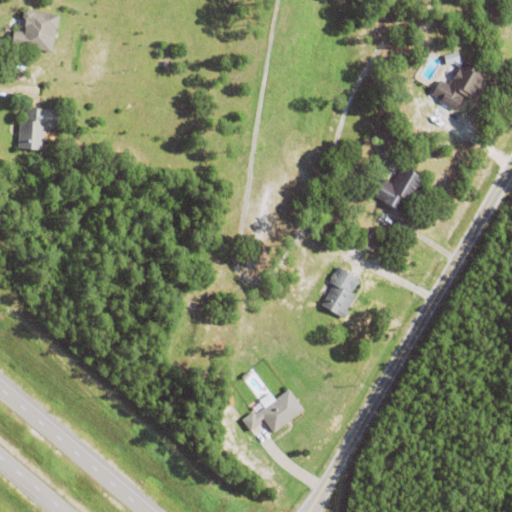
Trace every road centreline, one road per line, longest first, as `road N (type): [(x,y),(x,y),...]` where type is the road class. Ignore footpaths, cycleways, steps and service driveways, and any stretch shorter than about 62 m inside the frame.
road 1 (tertiary): [(308,511),(511,165)]
road 2 (trunk): [(143,511),(0,388)]
